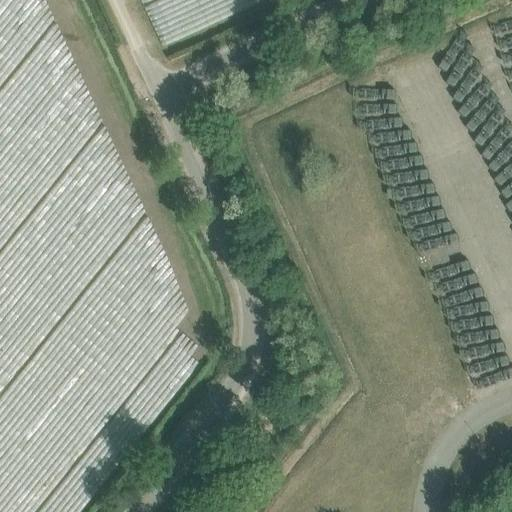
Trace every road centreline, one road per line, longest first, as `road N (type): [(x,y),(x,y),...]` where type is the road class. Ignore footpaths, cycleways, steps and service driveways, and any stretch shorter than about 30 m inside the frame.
road 1 (unclassified): [(136,511),(212,416),(251,340),(244,275),(163,95),(360,0)]
road 2 (track): [(480,0),(360,58),(211,110),(163,95),(118,0)]
